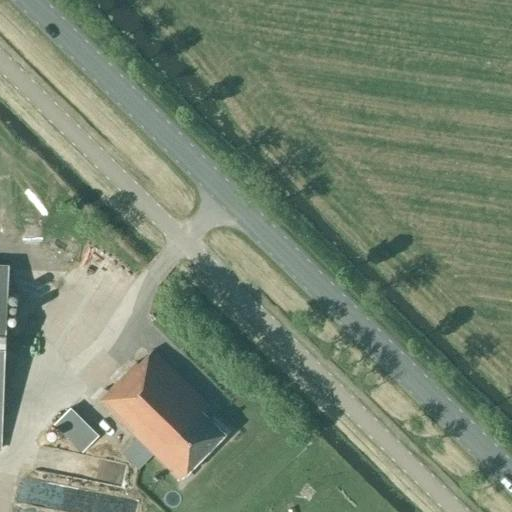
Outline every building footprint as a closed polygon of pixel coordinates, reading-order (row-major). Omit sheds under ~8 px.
[(85,248),(65,287),(115,312),(135,273),(85,248)] [(8,263),(0,262),(0,449),(1,449),(8,263)] [(16,351),(21,346),(15,339),(9,345),(16,351)] [(207,403),(152,350),(139,364),(136,361),(99,400),(180,479),(225,433),(201,409),(207,403)] [(83,451),(97,437),(68,409),(54,423),(83,451)]
